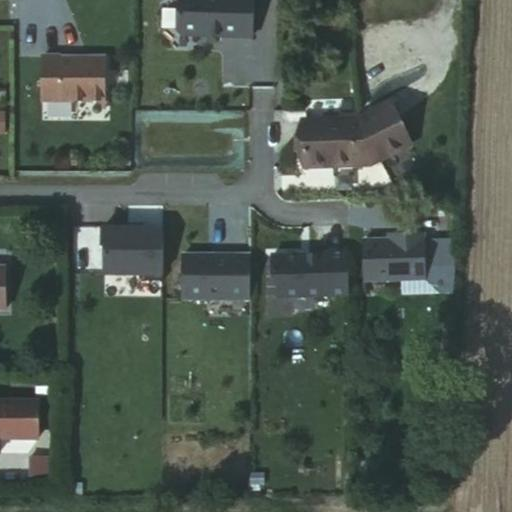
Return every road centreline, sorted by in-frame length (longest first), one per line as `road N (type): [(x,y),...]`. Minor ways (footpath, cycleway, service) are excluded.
road 1 (unknown): [(269,0),(271,37),(369,38),(421,64),(454,47),(464,0)]
road 2 (unknown): [(260,194),(406,206)]
